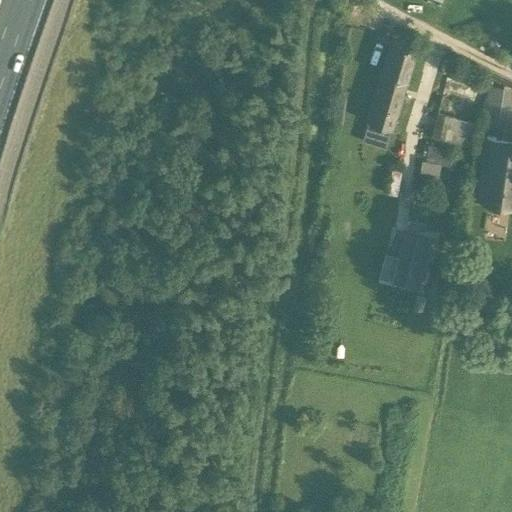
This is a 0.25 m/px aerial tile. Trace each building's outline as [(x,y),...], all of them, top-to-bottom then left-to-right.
[(381,72),(367,120),(391,127),(414,46),(392,39),(382,72),(381,72)] [(487,86),(446,76),(431,135),(472,145),(487,86)] [(511,112),(511,84),(493,80),(487,108),(511,112)] [(480,178),(474,177),(472,177),(470,192),(476,193),(476,197),(511,202),(511,139),(486,136),(480,178)] [(448,164),(450,147),(427,143),(425,159),(448,164)] [(410,222),(398,268),(423,274),(435,228),(410,222)]
